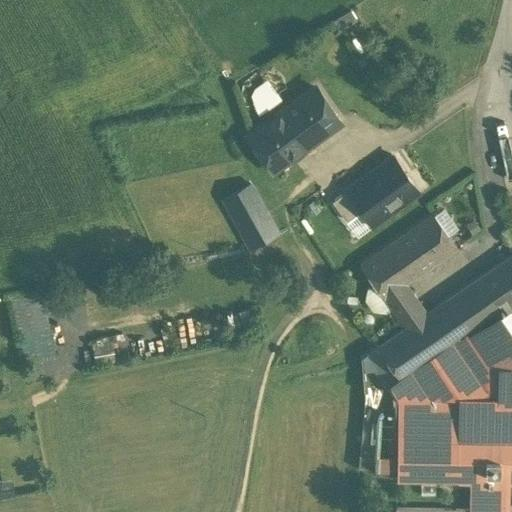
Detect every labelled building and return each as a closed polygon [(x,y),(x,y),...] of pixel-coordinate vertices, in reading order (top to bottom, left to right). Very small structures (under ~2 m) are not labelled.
[(261,110),(282,96),(269,76),(248,91),(261,110)] [(316,86),(249,134),(272,169),(340,121),(316,86)] [(392,156),(348,187),(347,186),(346,187),(347,189),(361,209),(373,225),(374,224),(374,223),(419,191),(392,154),(391,154),(392,156)] [(272,224),(250,185),(226,199),(248,238),(272,224)] [(361,209),(347,189),(332,200),(346,220),(361,209)] [(444,207),(435,214),(448,232),(457,226),(444,207)] [(433,211),(388,241),(360,260),(374,281),(391,306),(405,326),(427,311),(406,281),(458,246),(448,232),(435,214),(433,211)] [(511,228),(510,225),(500,232),(511,249),(511,228)] [(511,252),(445,299),(469,333),(501,311),(511,303),(511,252)] [(385,311),(391,306),(374,281),(368,285),(365,298),(373,309),(385,311)] [(405,326),(378,344),(402,379),(469,333),(445,299),(427,311),(405,326)] [(469,333),(402,379),(378,344),(368,351),(387,379),(398,399),(397,399),(398,400),(398,401),(457,400),(498,400),(498,401),(497,439),(456,438),(456,479),(470,479),(511,479),(511,326),(501,311),(469,333)] [(456,438),(457,400),(398,401),(395,478),(456,479),(456,438)] [(498,401),(457,400),(456,438),(497,439),(498,401)] [(511,511),(511,479),(470,479),(470,507),(469,511),(511,511)]
